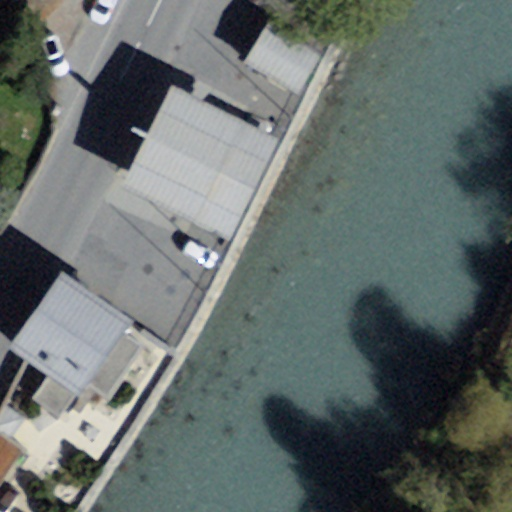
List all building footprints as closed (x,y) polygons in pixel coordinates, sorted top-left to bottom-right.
[(62,0),(26,0),(45,17),(62,0)] [(267,22),(244,62),(298,93),(321,53),(267,22)] [(248,122),(172,84),(121,187),(197,224),(248,122)] [(248,122),(197,224),(230,240),(280,138),(248,122)] [(62,272),(10,347),(49,374),(32,398),(61,417),(76,395),(79,398),(89,383),(109,397),(144,346),(124,332),(132,321),(62,272)] [(0,424),(0,480),(23,435),(0,424)]
